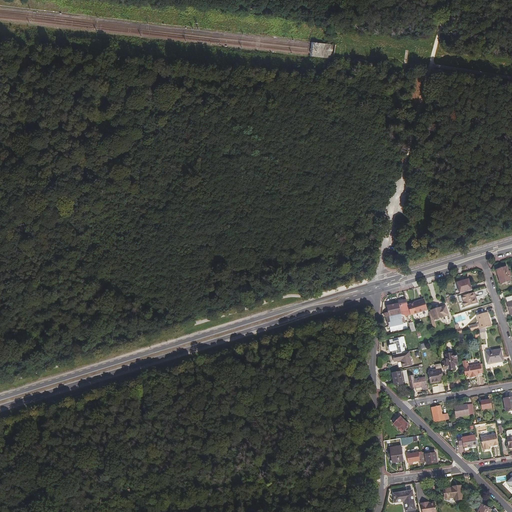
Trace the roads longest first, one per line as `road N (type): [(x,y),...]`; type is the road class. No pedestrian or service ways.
road 1 (secondary): [(378,282),(0,398)]
road 2 (secondary): [(0,407),(376,291)]
road 3 (secondary): [(511,242),(378,282)]
